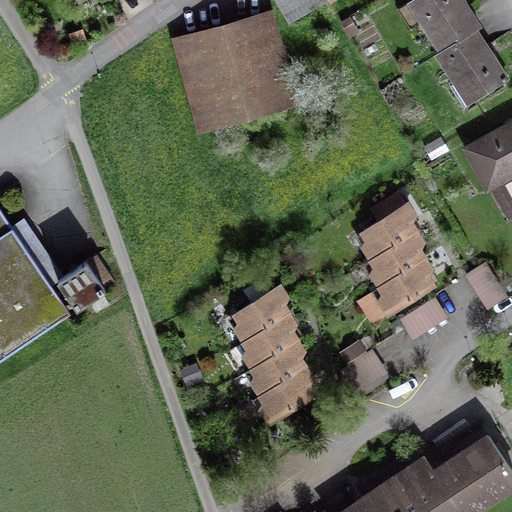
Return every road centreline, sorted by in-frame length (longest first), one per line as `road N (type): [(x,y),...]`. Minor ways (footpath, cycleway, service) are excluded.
road 1 (residential): [(60,87),(209,511)]
road 2 (residential): [(185,0),(60,87)]
